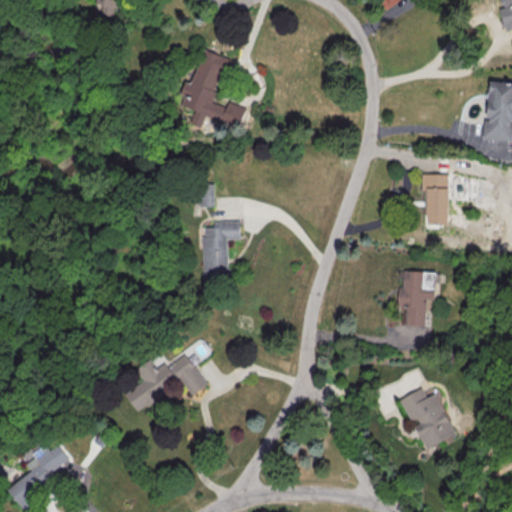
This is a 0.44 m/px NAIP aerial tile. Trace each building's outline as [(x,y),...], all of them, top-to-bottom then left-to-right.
[(98,0),(98,4),(106,5),(105,9),(112,11),(113,0),(98,0)] [(511,0),(499,0),(502,7),(498,8),(505,30),(511,27),(511,0)] [(234,59),(206,48),(192,82),(187,80),(182,94),(186,95),(183,104),(197,110),(192,122),(203,127),(208,115),(239,127),(247,107),(230,100),(227,107),(216,102),(234,59)] [(483,137),(511,139),(511,82),(488,80),(483,137)] [(421,187),(426,187),(426,224),(447,224),(448,173),(421,173),(421,187)] [(216,183),(202,183),(201,206),(216,206),(216,183)] [(241,220),(215,220),(215,226),(204,227),(205,284),(229,284),(229,238),(242,238),(241,220)] [(424,325),(425,299),(434,299),(434,287),(422,287),(422,280),(433,281),(433,271),(402,270),(402,287),(398,286),(397,306),(406,306),(405,325),(424,325)] [(126,392),(145,378),(139,370),(153,359),(158,367),(167,361),(170,365),(187,353),(209,384),(194,395),(182,378),(164,391),(166,394),(149,406),(148,404),(139,411),(126,392)] [(399,398),(412,424),(413,423),(426,449),(456,434),(435,392),(426,396),(421,387),(399,398)] [(7,489),(24,511),(41,511),(43,511),(35,499),(57,482),(50,473),(56,468),(69,458),(59,444),(51,450),(51,449),(39,458),(37,456),(27,464),(32,470),(7,489)]
